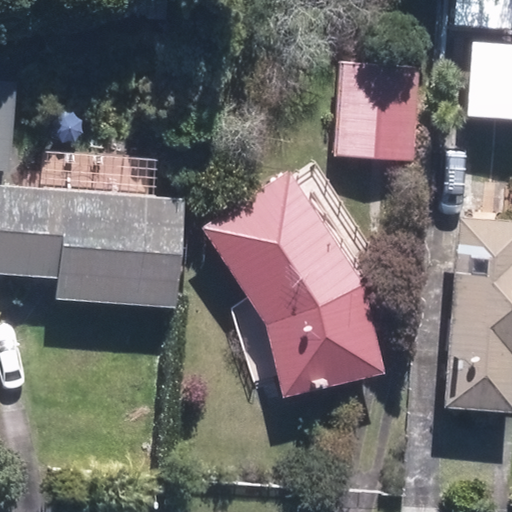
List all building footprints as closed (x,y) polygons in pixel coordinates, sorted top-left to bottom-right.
[(488,23),(444,22),(443,78),(487,78),(488,23)] [(407,73),(337,67),(331,152),(401,158),(407,73)] [(352,283),(277,172),(195,227),(258,320),(275,392),(372,370),(370,358),(352,283)] [(172,200),(0,187),(0,269),(6,270),(15,271),(49,274),(47,294),(164,303),(172,200)] [(511,362),(511,221),(448,219),(447,251),(473,253),(473,271),(446,270),(439,402),(505,406),(507,363),(511,362)]
